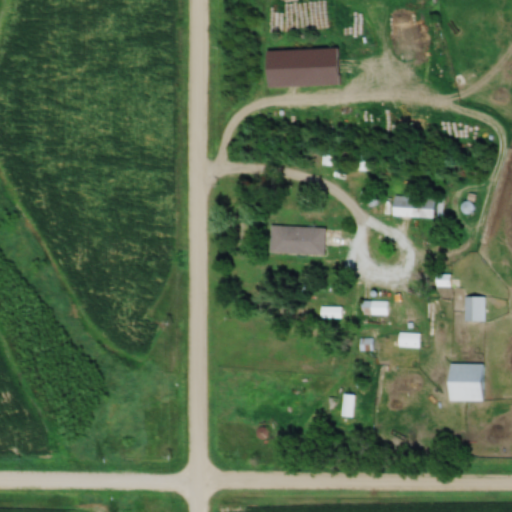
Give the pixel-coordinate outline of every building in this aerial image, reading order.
[(271,51),(342,48),(344,84),(273,88),(271,51)] [(327,227),(274,226),(274,253),(326,254),(327,227)] [(487,321),(487,295),(467,295),(467,321),(487,321)] [(389,306),(374,306),(374,300),(364,300),(364,314),(389,314),(389,306)] [(421,332),(400,332),(400,346),(421,347),(421,332)] [(452,363),(452,401),(487,401),(487,363),(452,363)] [(356,394),(345,394),(345,416),(356,416),(356,394)]
